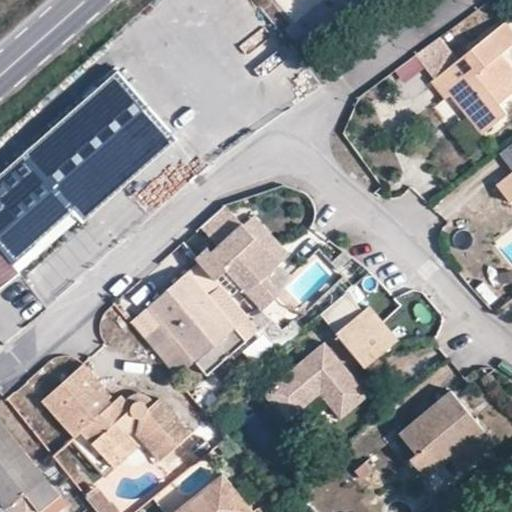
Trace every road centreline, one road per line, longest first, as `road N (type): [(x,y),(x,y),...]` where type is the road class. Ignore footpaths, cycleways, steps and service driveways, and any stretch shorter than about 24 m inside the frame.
road 1 (residential): [(0,379),(221,183),(283,158),(337,179),(511,347)]
road 2 (unknown): [(283,158),(463,0)]
road 3 (primary): [(0,81),(93,0)]
